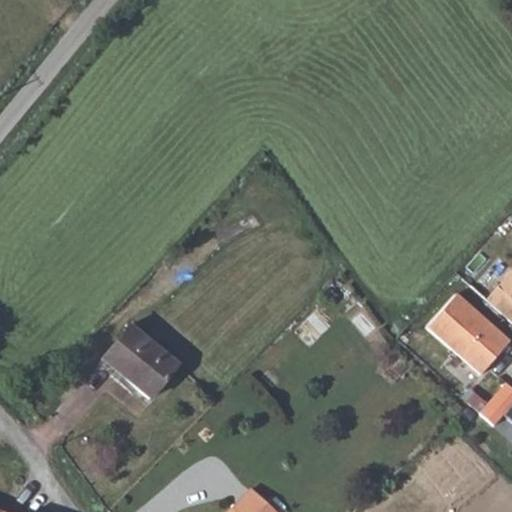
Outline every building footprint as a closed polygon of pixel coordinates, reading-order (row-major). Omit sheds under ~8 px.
[(511,269),(486,299),(511,321),(511,269)] [(456,295),(426,328),(479,375),(509,342),(456,295)] [(178,361),(132,323),(104,358),(150,396),(178,361)] [(511,386),(507,383),(481,413),(496,426),(506,415),(511,407),(511,386)] [(230,511),(276,511),(252,488),(230,511)]
